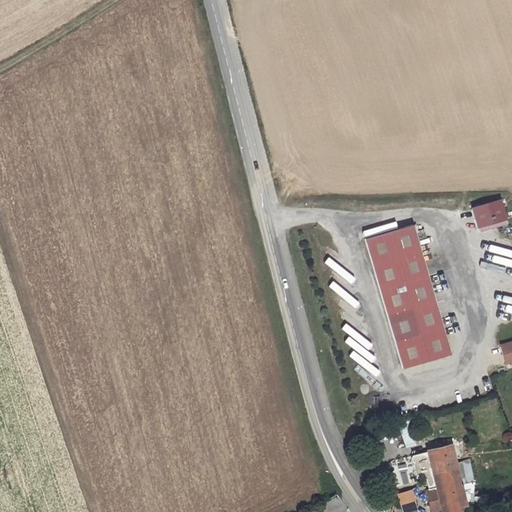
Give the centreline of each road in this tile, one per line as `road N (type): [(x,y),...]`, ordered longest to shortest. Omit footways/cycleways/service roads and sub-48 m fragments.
road 1 (tertiary): [(209,0),(317,417),(367,511)]
road 2 (track): [(0,69),(111,0)]
